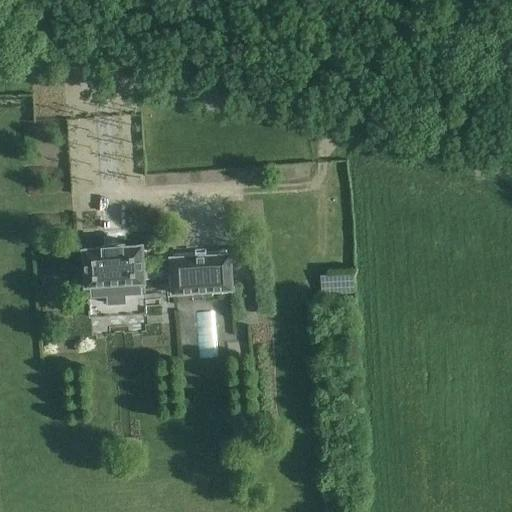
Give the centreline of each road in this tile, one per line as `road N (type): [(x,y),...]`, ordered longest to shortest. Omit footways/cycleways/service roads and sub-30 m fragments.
road 1 (unknown): [(98,80),(116,156),(193,197),(250,197),(319,180),(343,166),(364,136)]
road 2 (unclassified): [(146,89),(0,63)]
road 3 (unclassified): [(511,174),(395,144)]
